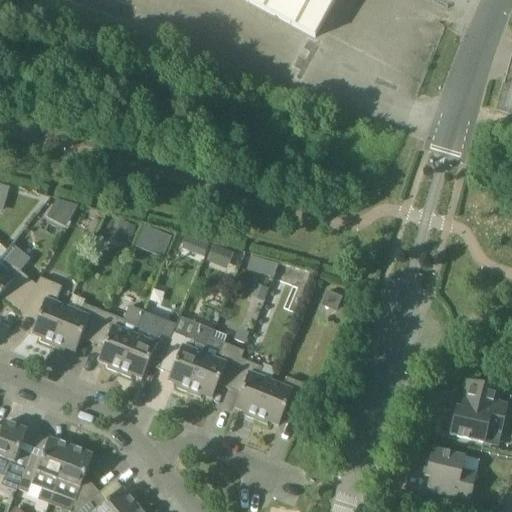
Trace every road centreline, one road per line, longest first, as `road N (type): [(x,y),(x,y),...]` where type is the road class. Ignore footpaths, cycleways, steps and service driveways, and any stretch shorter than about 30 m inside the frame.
road 1 (unclassified): [(344,511),(446,147),(501,0)]
road 2 (residential): [(0,374),(109,416),(135,436),(195,511)]
